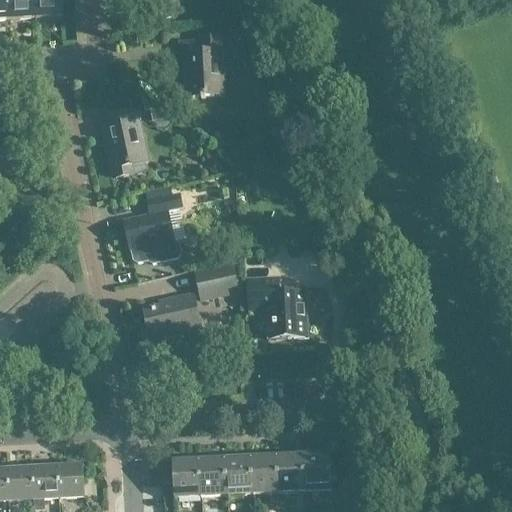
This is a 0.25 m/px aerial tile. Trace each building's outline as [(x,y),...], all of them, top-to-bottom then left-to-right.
[(4,0),(6,24),(31,23),(29,0),(4,0)] [(29,0),(31,23),(58,21),(56,0),(29,0)] [(147,0),(152,10),(178,0),(147,0)] [(223,56),(222,40),(198,41),(199,56),(185,57),(186,86),(184,86),(185,100),(222,98),(220,56),(223,56)] [(152,124),(173,120),(162,110),(150,112),(152,124)] [(130,176),(129,168),(146,165),(135,115),(102,123),(114,180),(130,176)] [(146,203),(150,219),(166,215),(183,212),(180,197),(146,203)] [(177,245),(173,246),(166,215),(150,219),(124,225),(132,263),(138,266),(148,264),(153,266),(177,261),(178,261),(179,260),(180,258),(180,257),(181,255),(181,254),(181,252),(180,251),(180,250),(180,249),(179,247),(178,246),(177,245)] [(239,293),(233,266),(197,275),(203,302),(239,293)] [(307,341),(304,295),(279,296),(278,282),(247,284),(248,313),(272,312),(273,326),(271,327),(271,330),(274,330),(274,342),(307,341)] [(200,332),(192,298),(171,303),(172,307),(143,314),(150,344),(200,332)] [(303,458),(305,495),(332,494),(330,457),(303,458)] [(277,460),(279,496),(305,495),(303,458),(277,460)] [(251,461),(253,498),(279,496),(277,460),(251,461)] [(225,463),(227,499),(253,498),(251,461),(225,463)] [(201,501),(227,499),(225,463),(199,464),(201,501)] [(201,501),(199,464),(172,465),(174,502),(201,501)] [(82,469),(56,471),(58,501),(83,500),(82,469)] [(58,501),(56,471),(31,472),(33,503),(33,511),(44,511),(44,502),(58,501)] [(8,504),(33,503),(31,472),(6,474),(8,504)]
